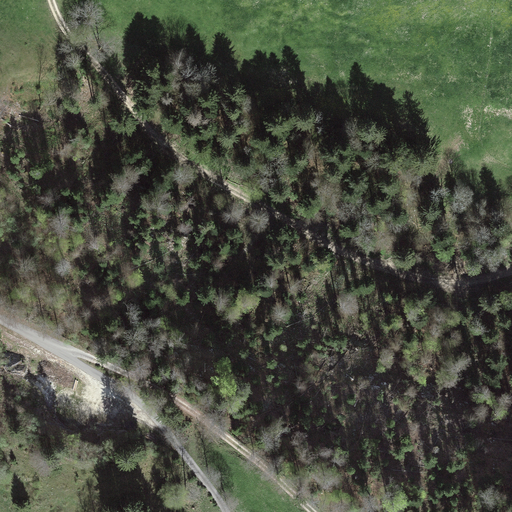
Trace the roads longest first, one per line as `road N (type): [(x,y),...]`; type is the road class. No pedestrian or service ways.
road 1 (track): [(50,0),(72,43),(185,158),(222,180),(403,272),(471,282),(511,273)]
road 2 (unclassified): [(0,317),(138,404),(226,511)]
road 3 (track): [(60,350),(193,416),(313,511)]
